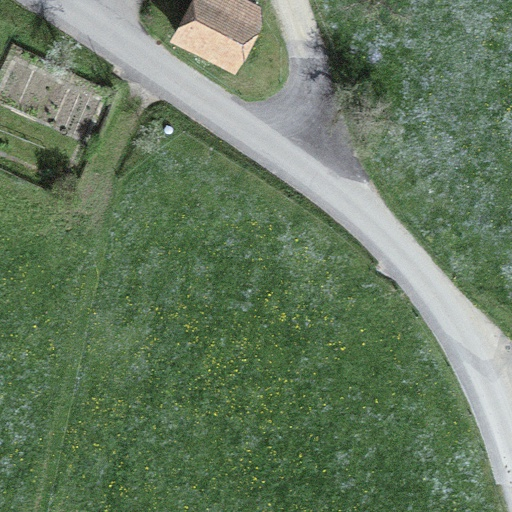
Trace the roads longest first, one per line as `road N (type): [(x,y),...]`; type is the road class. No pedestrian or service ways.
road 1 (track): [(511,487),(459,342),(407,260),(301,171),(35,0)]
road 2 (track): [(267,0),(294,62),(301,171)]
